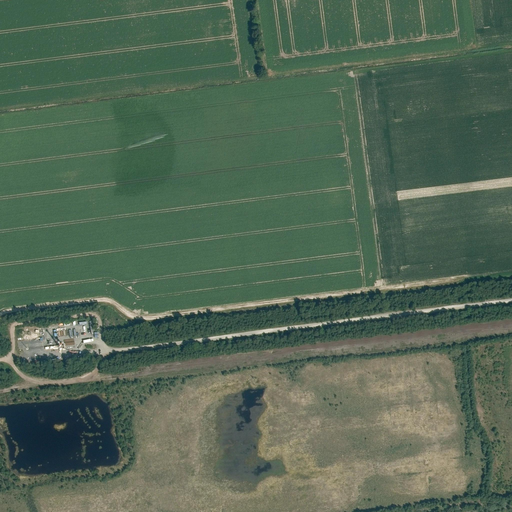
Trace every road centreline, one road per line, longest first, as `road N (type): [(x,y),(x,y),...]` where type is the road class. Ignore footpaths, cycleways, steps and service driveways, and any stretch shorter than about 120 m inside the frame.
road 1 (track): [(0,361),(29,378),(62,383),(87,376),(107,350),(511,302)]
road 2 (track): [(107,350),(99,319),(87,313),(11,326),(12,352),(3,360)]
